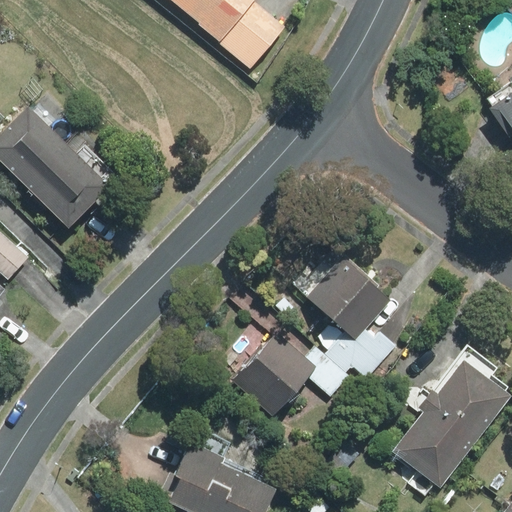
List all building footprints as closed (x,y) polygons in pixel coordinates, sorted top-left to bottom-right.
[(282,29),(252,2),(253,0),(164,0),(244,71),(282,29)] [(511,88),(485,108),(511,144),(511,88)] [(104,195),(23,109),(0,130),(0,168),(62,235),(104,195)] [(0,231),(0,279),(4,283),(28,254),(0,231)] [(367,323),(386,300),(334,255),(299,297),(330,323),(351,341),(367,323)] [(351,341),(330,323),(299,359),(309,368),(300,378),(325,399),(346,375),(359,386),(393,345),(367,323),(351,341)] [(299,359),(269,334),(228,382),(268,416),(300,378),(309,368),(299,359)] [(501,397),(449,361),(386,452),(438,488),(501,397)] [(146,511),(258,511),(269,491),(181,446),(146,511)] [(511,511),(511,479),(509,483),(511,484),(511,497),(501,511),(511,511)]
